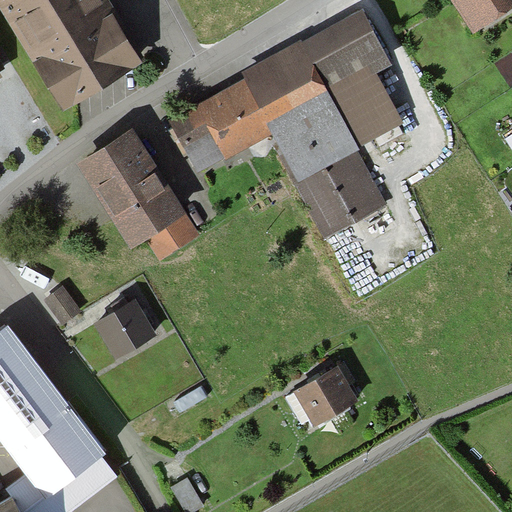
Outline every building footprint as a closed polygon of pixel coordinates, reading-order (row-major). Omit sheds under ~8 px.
[(0,0),(0,9),(65,116),(150,65),(110,0),(0,0)] [(511,0),(453,0),(477,35),(511,12),(511,0)] [(387,203),(358,149),(405,123),(378,75),(393,66),(363,11),(303,43),(302,41),(241,74),(246,83),(200,107),(172,123),(200,176),(225,163),(226,165),(272,141),(323,236),(387,203)] [(161,261),(201,235),(152,162),(134,134),(79,170),(134,255),(150,244),(161,261)] [(65,287),(45,301),(63,327),(83,313),(65,287)] [(127,298),(109,309),(113,315),(96,326),(118,362),(156,339),(135,304),(131,306),(127,298)] [(0,430),(31,472),(11,488),(24,511),(68,511),(116,476),(97,451),(105,445),(8,318),(0,323),(0,430)] [(314,421),(359,393),(338,360),(313,375),(294,387),(295,389),(287,394),(304,421),(311,416),(314,421)] [(189,475),(172,484),(187,511),(204,501),(189,475)] [(0,511),(24,511),(11,488),(8,484),(0,488),(0,511)]
